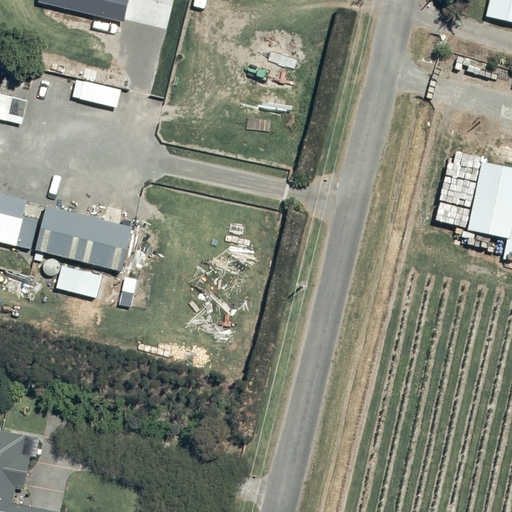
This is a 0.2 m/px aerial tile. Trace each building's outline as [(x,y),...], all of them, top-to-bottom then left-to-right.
[(511,0),(488,0),(484,17),(511,23),(511,0)] [(119,89),(74,79),(70,98),(114,108),(119,89)] [(11,98),(0,94),(0,120),(19,125),(26,102),(11,98)] [(511,166),(480,160),(466,231),(507,239),(509,227),(511,212),(511,166)] [(0,243),(33,251),(44,206),(0,195),(0,243)] [(44,206),(33,251),(31,260),(43,263),(41,273),(58,277),(55,288),(78,294),(80,286),(96,290),(102,268),(119,272),(129,227),(44,206)] [(511,227),(509,227),(507,239),(506,239),(502,259),(511,260),(511,227)] [(33,431),(0,425),(0,511),(61,511),(62,511),(12,504),(14,488),(24,489),(33,431)]
